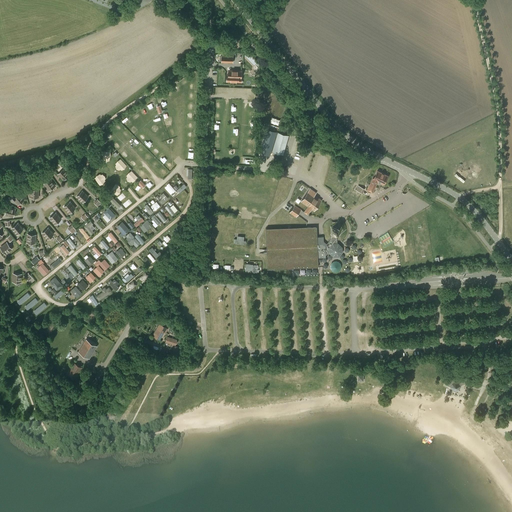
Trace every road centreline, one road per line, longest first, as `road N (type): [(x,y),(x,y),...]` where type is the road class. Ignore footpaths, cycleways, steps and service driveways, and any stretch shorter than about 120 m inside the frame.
road 1 (unclassified): [(101,371),(202,199),(211,0)]
road 2 (tertiary): [(511,260),(458,196),(340,129),(234,0)]
road 3 (track): [(207,62),(83,147),(0,173)]
road 4 (track): [(499,187),(496,93),(472,0)]
